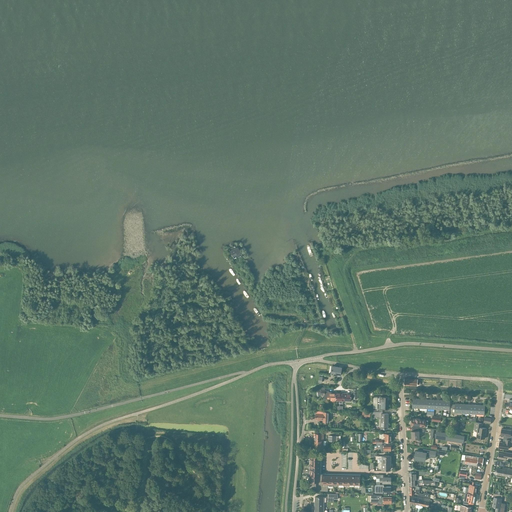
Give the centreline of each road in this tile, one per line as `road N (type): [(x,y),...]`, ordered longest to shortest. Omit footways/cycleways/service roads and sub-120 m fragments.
road 1 (residential): [(480,511),(498,384),(399,374)]
road 2 (unclassified): [(293,372),(285,511)]
road 3 (residential): [(292,511),(293,372)]
